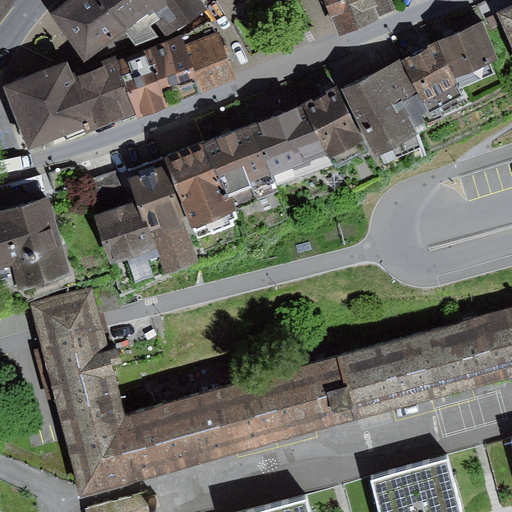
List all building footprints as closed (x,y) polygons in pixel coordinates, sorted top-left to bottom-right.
[(0,0),(0,24),(18,0),(0,0)] [(101,0),(72,0),(50,17),(85,64),(126,34),(101,0)] [(198,0),(101,0),(126,34),(136,48),(156,39),(149,28),(156,23),(166,36),(206,11),(198,0)] [(372,0),(322,0),(339,40),(382,23),(379,17),(372,0)] [(372,0),(379,17),(395,11),(390,0),(372,0)] [(511,7),(496,15),(511,48),(511,7)] [(210,23),(182,38),(185,47),(217,35),(210,23)] [(483,27),(439,47),(455,82),(459,92),(495,75),(491,66),(499,63),(483,27)] [(217,35),(185,47),(204,95),(237,82),(218,34),(217,35)] [(182,38),(148,51),(170,108),(204,95),(185,47),(182,38)] [(455,82),(439,47),(403,64),(428,114),(440,108),(443,114),(460,106),(457,101),(463,98),(459,92),(455,82)] [(116,63),(137,117),(138,121),(170,108),(148,51),(116,63)] [(86,67),(71,73),(93,134),(137,117),(116,63),(115,59),(102,64),(105,70),(89,76),(86,67)] [(403,64),(343,94),(377,159),(418,138),(414,130),(425,125),(421,117),(428,114),(403,64)] [(68,66),(5,89),(29,152),(70,137),(71,141),(93,134),(71,73),(68,66)] [(336,90),(303,108),(335,167),(336,169),(368,152),(336,90)] [(303,108),(250,128),(271,177),(277,188),(335,167),(303,108)] [(250,128),(204,146),(233,211),(278,191),(277,188),(271,177),(250,128)] [(204,146),(167,161),(198,240),(234,228),(232,223),(237,221),(233,211),(204,146)] [(127,180),(135,202),(146,232),(161,227),(164,233),(182,227),(181,222),(183,221),(164,167),(127,180)] [(0,273),(11,270),(19,295),(72,280),(41,176),(0,187),(0,273)] [(135,202),(94,216),(111,268),(129,262),(136,285),(154,279),(148,262),(155,259),(146,232),(135,202)] [(161,227),(146,232),(155,259),(159,258),(166,275),(196,265),(182,227),(164,233),(161,227)] [(120,308),(114,287),(93,293),(92,289),(32,305),(39,330),(99,313),(120,308)] [(110,354),(103,328),(43,345),(84,494),(511,377),(511,312),(128,417),(115,368),(122,366),(118,352),(110,354)] [(99,313),(39,330),(43,345),(103,328),(99,313)] [(463,511),(448,455),(372,476),(381,511),(463,511)] [(154,511),(149,490),(85,507),(86,511),(154,511)] [(311,511),(307,496),(247,511),(311,511)]
